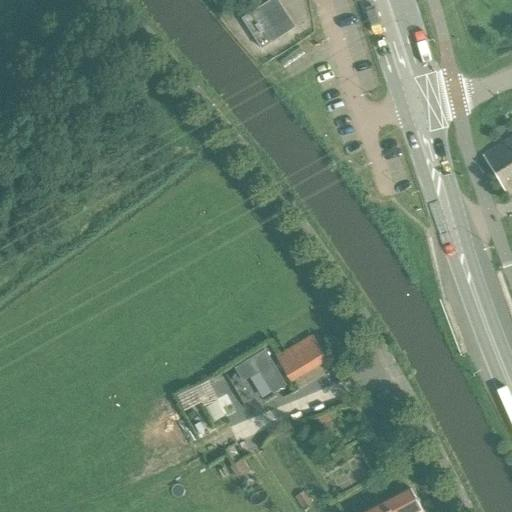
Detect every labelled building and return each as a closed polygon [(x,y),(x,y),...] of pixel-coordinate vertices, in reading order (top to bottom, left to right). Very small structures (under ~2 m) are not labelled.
[(262,51),(295,29),(276,0),(274,0),(242,21),(262,51)] [(511,140),(483,159),(508,198),(511,195),(511,140)] [(323,358),(312,338),(278,358),(289,378),(323,358)] [(215,398),(204,404),(212,419),(223,413),(215,398)] [(243,459),(230,467),(237,479),(250,471),(243,459)] [(422,511),(410,490),(369,511),(422,511)] [(304,492),(295,497),(304,511),(313,505),(304,492)]
